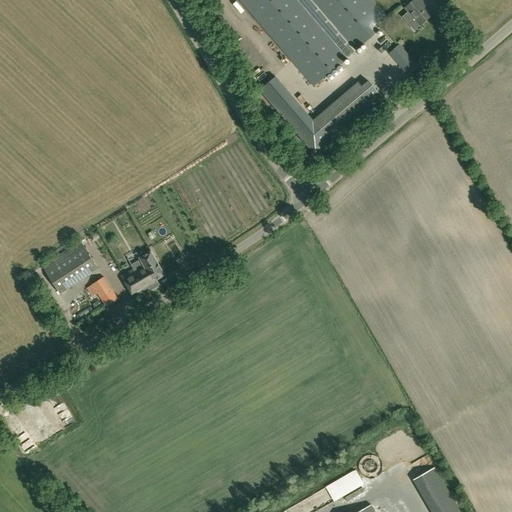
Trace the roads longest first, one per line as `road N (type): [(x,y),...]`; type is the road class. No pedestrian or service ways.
road 1 (unclassified): [(0,392),(175,290),(305,199)]
road 2 (unclassified): [(305,199),(511,25)]
road 3 (unclassified): [(305,199),(263,149),(171,0)]
